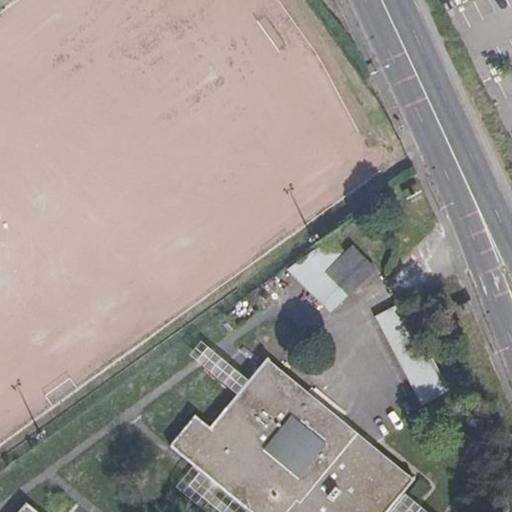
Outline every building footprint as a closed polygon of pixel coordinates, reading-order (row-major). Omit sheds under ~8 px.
[(348,245),(322,271),(343,293),(367,269),(348,245)] [(399,303),(372,318),(417,406),(443,392),(399,303)] [(209,362),(246,390),(259,375),(223,347),(209,362)] [(259,375),(246,390),(217,425),(200,411),(176,439),(262,511),(394,511),(420,481),(276,354),(259,375)] [(179,479),(215,511),(246,511),(193,464),(179,479)] [(37,511),(27,503),(18,511),(37,511)]
